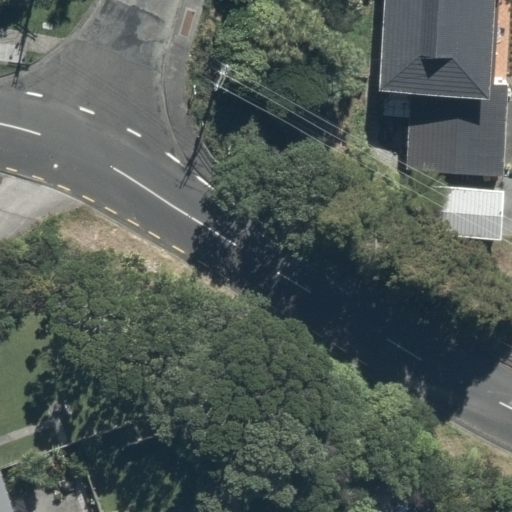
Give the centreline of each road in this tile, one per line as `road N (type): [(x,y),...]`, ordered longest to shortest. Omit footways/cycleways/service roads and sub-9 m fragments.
road 1 (residential): [(511,405),(398,346),(78,143)]
road 2 (residential): [(78,143),(135,0)]
